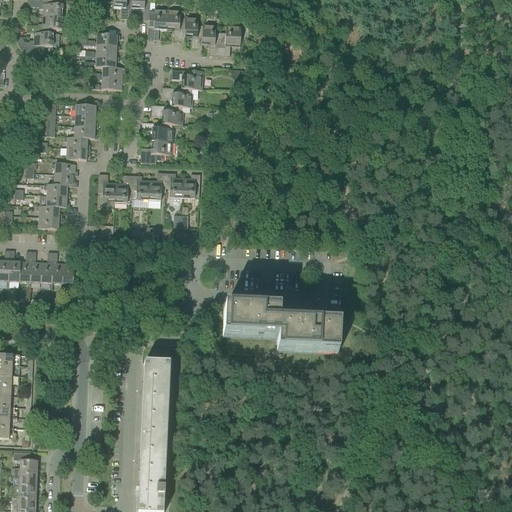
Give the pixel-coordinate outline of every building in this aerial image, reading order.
[(131,0),(112,0),(112,10),(120,10),(120,21),(130,22),(131,11),(131,0)] [(131,0),(131,11),(138,11),(138,22),(148,22),(149,12),(149,0),(131,0)] [(35,2),(27,1),(27,9),(38,9),(38,11),(43,11),(42,19),(61,20),(62,7),(61,7),(61,3),(53,3),(35,2)] [(148,22),(147,42),(158,43),(158,32),(166,32),(167,12),(154,11),(154,12),(149,12),(148,22)] [(179,12),(167,12),(166,32),(173,33),(173,43),(183,44),(184,40),(183,40),(184,20),(179,20),(179,12)] [(61,20),(42,19),(42,27),(37,26),(37,28),(26,28),(26,35),(33,36),(33,35),(52,36),(52,32),(61,32),(61,20)] [(184,19),(184,20),(183,40),(184,40),(191,40),(191,51),(201,51),(201,47),(202,28),(197,27),(197,20),(184,19)] [(202,26),(202,28),(201,47),(209,48),(208,58),(219,59),(220,35),(214,35),(215,27),(202,26)] [(220,35),(219,59),(229,59),(230,48),(239,49),(240,28),(225,27),(225,35),(220,35)] [(33,35),(33,36),(33,43),(28,43),(28,44),(24,44),(21,39),(15,42),(20,52),(22,52),(29,65),(36,65),(36,53),(43,53),(43,48),(52,49),(53,36),(52,36),(33,35)] [(116,49),(116,48),(116,42),(119,43),(119,38),(96,37),(96,44),(93,44),(93,43),(85,43),(85,48),(96,48),(116,49)] [(116,49),(96,48),(95,55),(93,54),(85,53),(84,59),(95,59),(115,60),(115,59),(115,53),(118,53),(119,49),(116,48),(116,49)] [(115,60),(95,59),(95,65),(93,65),(93,64),(84,64),(84,69),(102,70),(115,70),(115,64),(118,64),(118,59),(115,59),(115,60)] [(102,70),(101,77),(99,76),(91,75),(90,80),(101,81),(101,80),(121,81),(121,75),(124,75),(125,70),(115,70),(102,70)] [(202,74),(171,72),(170,83),(181,84),(181,91),(191,92),(201,92),(202,74)] [(101,80),(101,81),(101,87),(98,87),(98,86),(90,86),(90,91),(121,93),(121,86),(124,86),(124,81),(121,81),(101,80)] [(181,91),(161,90),(160,101),(171,101),(171,109),(181,109),(191,110),(192,97),(191,97),(191,92),(181,91)] [(47,107),(47,117),(46,118),(55,118),(55,107),(47,107)] [(71,119),(95,120),(97,120),(98,115),(95,115),(95,108),(72,107),(72,112),(75,112),(74,118),(71,118),(71,119)] [(171,109),(151,108),(151,118),(161,119),(161,126),(171,127),(182,128),(182,114),(181,114),(181,109),(171,109)] [(46,118),(46,128),(54,129),(55,118),(46,118)] [(71,129),(94,131),(97,131),(97,126),(94,126),(95,120),(71,119),(71,122),(74,123),(74,129),(71,129)] [(161,126),(141,125),(141,136),(151,136),(151,144),(172,145),(172,132),(171,132),(171,127),(161,126)] [(54,129),(46,128),(46,139),(54,139),(54,129)] [(94,131),(71,129),(71,133),(74,133),(73,140),(96,141),(97,137),(94,137),(94,131)] [(96,141),(73,140),(63,139),(63,144),(66,144),(66,151),(89,151),(89,147),(86,147),(87,141),(96,142),(96,141)] [(172,145),(151,144),(151,151),(140,151),(140,162),(163,163),(163,157),(171,158),(172,145)] [(89,151),(66,151),(66,158),(63,158),(63,162),(86,163),(86,156),(89,156),(89,151)] [(25,165),(25,176),(33,177),(33,171),(35,171),(36,166),(25,165)] [(51,177),(74,178),(77,179),(77,174),(74,174),(75,167),(51,166),(51,170),(54,171),(54,177),(51,176),(51,177)] [(148,183),(148,203),(160,203),(161,194),(165,194),(165,190),(166,176),(156,175),(156,184),(148,183)] [(175,176),(166,176),(165,190),(169,191),(169,200),(181,200),(182,181),(175,181),(175,176)] [(43,187),(43,188),(66,189),(76,189),(77,184),(74,184),(74,178),(51,177),(51,181),(54,181),(53,187),(43,187)] [(114,205),(115,186),(107,186),(107,177),(98,177),(97,195),(102,196),(101,205),(114,205)] [(190,181),(182,181),(181,200),(198,201),(199,177),(190,177),(190,181)] [(115,186),(114,205),(130,206),(131,202),(131,197),(131,193),(132,178),(123,178),(122,186),(115,186)] [(141,179),(132,178),(131,193),(131,197),(131,202),(148,203),(148,183),(141,183),(141,179)] [(43,198),(69,199),(69,195),(66,195),(66,189),(43,188),(43,191),(46,191),(46,198),(43,198)] [(69,199),(43,198),(43,202),(46,202),(46,209),(36,208),(36,209),(68,210),(69,206),(66,206),(66,200),(69,200),(69,199)] [(68,210),(36,209),(35,213),(38,213),(38,220),(61,221),(61,216),(58,216),(59,210),(68,211),(68,210)] [(61,221),(38,220),(38,226),(35,226),(35,231),(58,232),(58,225),(61,225),(61,221)] [(0,263),(0,283),(8,284),(9,253),(4,253),(4,261),(4,263),(0,263)] [(9,253),(8,284),(18,284),(19,267),(13,266),(13,264),(14,253),(9,253)] [(25,267),(19,267),(18,284),(29,285),(30,254),(26,254),(25,264),(25,267)] [(35,254),(30,254),(29,285),(40,285),(41,265),(35,265),(35,263),(35,254)] [(41,265),(40,285),(50,286),(52,255),(47,255),(47,263),(47,266),(41,265)] [(57,255),(52,255),(50,286),(61,286),(62,266),(56,266),(56,264),(57,264),(57,255)] [(62,266),(61,286),(73,287),(74,256),(69,256),(68,264),(69,264),(69,266),(62,266)] [(278,327),(278,325),(278,314),(257,313),(257,311),(257,312),(258,308),(257,308),(257,309),(238,308),(238,309),(230,308),(229,310),(223,310),(222,337),(222,338),(277,340),(277,327),(278,327)] [(277,327),(277,340),(276,352),(277,352),(337,355),(338,329),(311,328),(311,326),(312,326),(312,323),(311,322),(311,324),(292,323),(292,324),(284,323),(284,325),(278,325),(278,327),(277,327)] [(0,367),(11,368),(11,365),(19,364),(19,358),(19,357),(12,357),(4,357),(0,356),(0,367)] [(162,511),(168,367),(169,367),(169,366),(143,365),(143,366),(147,366),(141,489),(137,489),(135,511),(162,511)] [(0,377),(3,378),(11,378),(11,379),(18,379),(18,373),(11,370),(11,368),(0,367),(0,377)] [(0,388),(10,389),(15,389),(15,386),(10,385),(11,379),(11,378),(3,378),(0,377),(0,388)] [(0,398),(2,399),(10,399),(10,389),(0,388),(0,398)] [(0,409),(9,410),(10,400),(10,399),(2,399),(0,398),(0,409)] [(0,419),(1,420),(9,420),(9,410),(0,409),(0,419)] [(0,430),(8,431),(13,431),(13,421),(13,420),(9,420),(1,420),(0,419),(0,430)] [(0,441),(8,442),(8,441),(8,431),(0,430),(0,441)] [(13,470),(13,476),(35,477),(36,464),(30,463),(30,455),(13,455),(13,460),(15,463),(20,463),(20,471),(13,470)] [(35,477),(13,476),(12,481),(19,481),(19,489),(35,489),(35,477)] [(12,488),(11,501),(34,502),(35,489),(19,489),(12,488)] [(11,501),(11,506),(10,511),(33,511),(34,502),(11,501)]
